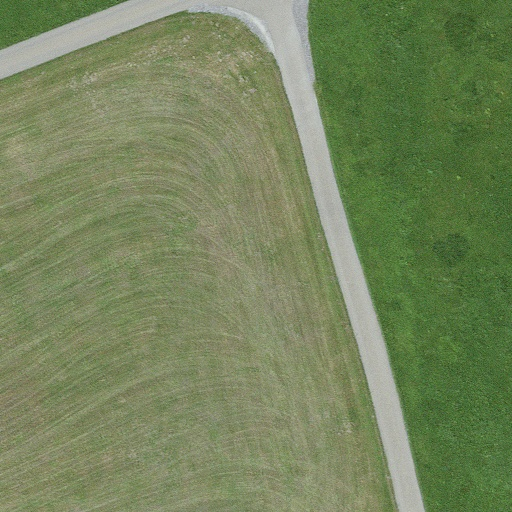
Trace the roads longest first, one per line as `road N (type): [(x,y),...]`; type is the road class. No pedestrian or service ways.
road 1 (track): [(411,511),(275,0)]
road 2 (unclassified): [(177,0),(0,68)]
